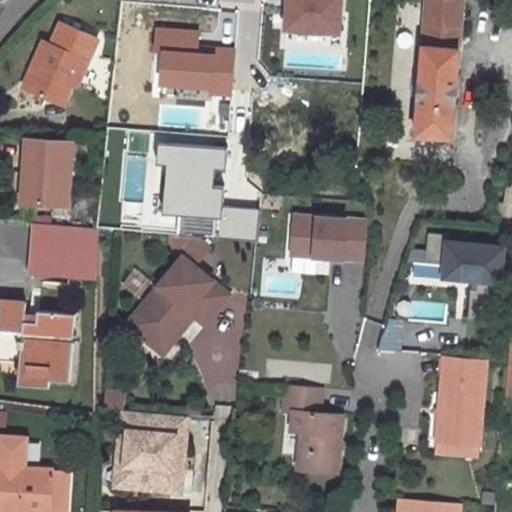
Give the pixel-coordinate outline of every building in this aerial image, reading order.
[(425,0),(416,135),(451,138),(462,0),(425,0)] [(47,42),(40,56),(44,58),(40,66),(36,65),(26,88),(61,104),(72,81),(76,83),(97,37),(60,21),(50,44),(47,42)] [(44,58),(40,56),(47,42),(42,40),(21,86),(26,88),(36,65),(40,66),(44,58)] [(32,173),(31,201),(68,203),(72,142),(28,139),(25,173),(32,173)] [(25,173),(24,201),(31,201),(32,173),(25,173)] [(499,201),(497,217),(511,217),(511,182),(507,182),(506,202),(499,201)] [(370,257),(371,214),(294,212),(293,256),(370,257)] [(511,217),(497,217),(496,228),(511,229),(511,217)] [(31,221),(28,274),(97,279),(97,227),(31,221)] [(472,317),(505,319),(510,239),(431,235),(430,258),(449,259),(448,277),(474,278),(472,317)] [(182,257),(126,324),(156,347),(187,310),(205,324),(228,294),(182,257)] [(37,322),(24,321),(25,312),(26,301),(0,298),(0,350),(20,352),(17,377),(70,381),(76,313),(38,310),(37,314),(37,322)] [(410,323),(450,320),(449,300),(409,302),(410,323)] [(25,312),(24,321),(37,322),(37,314),(25,312)] [(387,319),(380,348),(400,353),(408,324),(387,319)] [(442,356),(436,439),(479,443),(485,359),(442,356)] [(285,383),(283,412),(292,412),(290,429),(301,431),(298,468),(337,472),(338,450),(335,450),(336,444),(339,444),(341,414),(320,413),(323,387),(285,383)] [(128,406),(128,388),(109,388),(108,405),(128,406)] [(0,424),(7,426),(10,410),(0,408),(0,424)] [(134,411),(122,409),(114,485),(121,486),(127,430),(132,431),(134,411)] [(177,415),(134,411),(132,431),(127,430),(121,486),(168,491),(177,415)] [(186,416),(177,415),(168,491),(178,492),(186,416)] [(238,417),(236,433),(245,434),(246,418),(238,417)] [(0,472),(0,511),(12,511),(66,511),(69,470),(26,468),(28,438),(3,437),(0,472)] [(479,443),(436,439),(435,452),(478,456),(479,443)] [(399,497),(398,511),(407,511),(409,498),(399,497)] [(457,511),(458,501),(409,498),(407,511),(457,511)]
